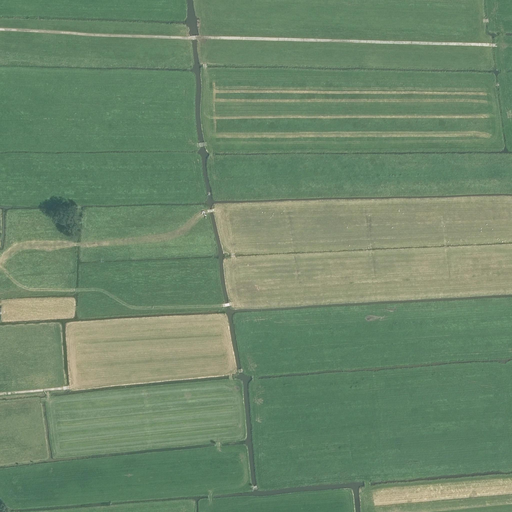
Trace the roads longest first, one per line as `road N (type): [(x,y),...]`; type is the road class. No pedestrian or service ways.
road 1 (track): [(497,45),(202,38)]
road 2 (track): [(202,38),(0,29)]
road 3 (track): [(196,145),(0,143)]
